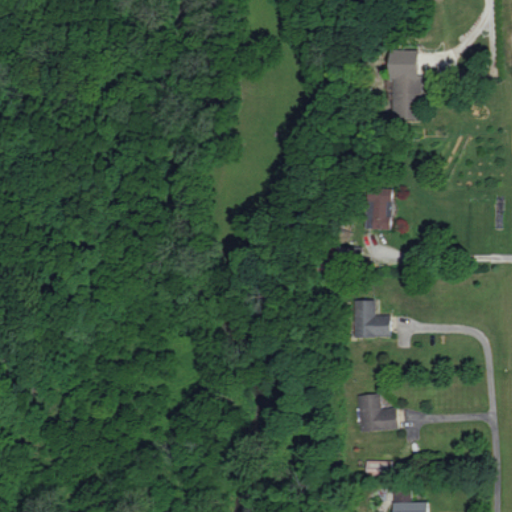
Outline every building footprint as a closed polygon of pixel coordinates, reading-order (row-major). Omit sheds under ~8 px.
[(421,49),(393,49),(394,119),(422,119),(421,49)] [(394,187),(369,186),(369,228),(393,229),(394,187)] [(362,261),(362,246),(347,246),(347,261),(362,261)] [(392,314),(378,314),(378,298),(355,299),(355,322),(360,322),(360,336),(392,335),(392,314)] [(362,430),(399,428),(398,407),(383,408),(382,392),(360,393),(362,430)] [(369,475),(393,476),(393,460),(369,459),(369,475)]
